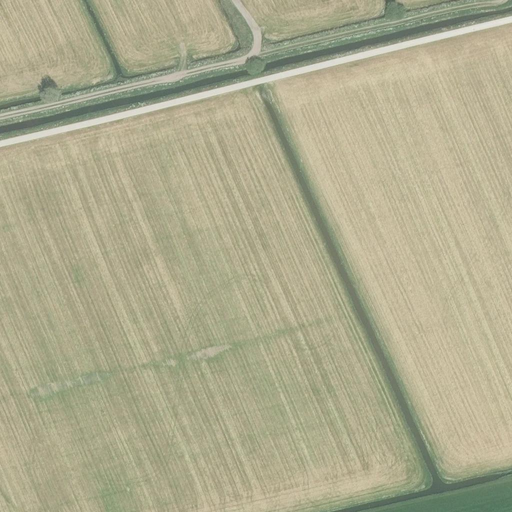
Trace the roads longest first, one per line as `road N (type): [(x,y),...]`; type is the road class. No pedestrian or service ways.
road 1 (track): [(0,141),(511,19)]
road 2 (track): [(0,117),(255,56),(257,34),(236,0)]
road 3 (track): [(503,0),(255,56)]
